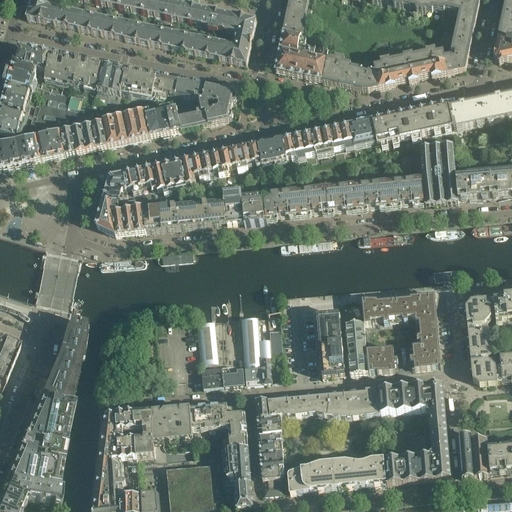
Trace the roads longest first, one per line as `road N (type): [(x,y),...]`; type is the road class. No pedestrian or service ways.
road 1 (residential): [(511,216),(111,252),(70,237)]
road 2 (residential): [(248,400),(258,508),(457,490)]
road 3 (residential): [(262,92),(7,33)]
road 4 (unclassified): [(271,136),(478,88)]
road 5 (residential): [(248,400),(452,378)]
road 6 (unclassified): [(75,175),(271,136)]
road 7 (residential): [(112,409),(248,400)]
road 8 (residential): [(452,378),(454,301),(511,295)]
